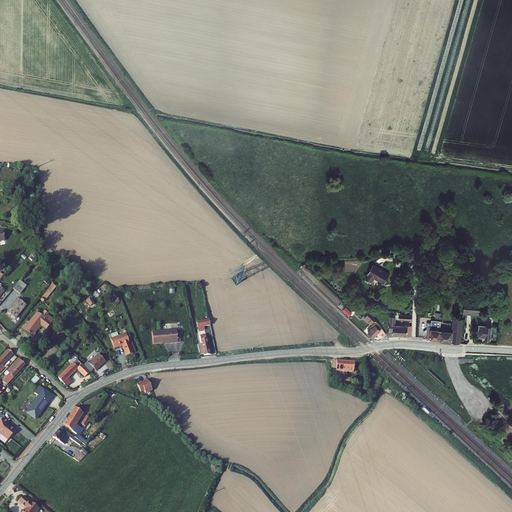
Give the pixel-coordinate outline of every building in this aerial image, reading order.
[(0,238),(12,237),(11,227),(0,227),(0,238)] [(381,259),(373,274),(381,278),(384,273),(392,277),(397,268),(381,259)] [(5,270),(0,275),(0,276),(3,279),(8,273),(5,270)] [(23,281),(18,287),(24,293),(30,286),(23,281)] [(40,300),(45,303),(56,286),(51,283),(40,300)] [(0,299),(10,288),(6,285),(0,292),(0,299)] [(6,311),(15,318),(27,305),(18,297),(6,311)] [(487,301),(469,299),(468,308),(486,310),(487,301)] [(46,305),(32,323),(38,328),(46,319),(53,325),(60,316),(46,305)] [(348,317),(352,313),(346,306),(342,310),(348,317)] [(431,336),(443,338),(444,327),(445,311),(441,311),(440,318),(436,317),(436,327),(432,326),(428,329),(431,334),(431,336)] [(395,313),(394,326),(399,326),(398,333),(417,335),(418,324),(401,323),(402,314),(395,313)] [(382,332),(386,327),(383,321),(381,322),(375,315),(372,318),(378,324),(373,329),(379,334),(382,332)] [(444,327),(443,338),(465,340),(466,334),(467,316),(460,315),(459,323),(458,329),(454,329),(455,323),(450,322),(449,327),(444,327)] [(214,317),(201,319),(203,329),(210,328),(209,324),(215,323),(214,317)] [(485,321),(484,333),(490,333),(490,335),(495,336),(497,323),(485,321)] [(182,329),(158,331),(159,343),(174,341),(174,343),(184,342),(182,329)] [(131,333),(116,338),(119,348),(127,345),(131,355),(138,353),(131,333)] [(207,333),(205,333),(207,342),(203,342),(205,352),(209,352),(209,353),(215,352),(211,334),(208,335),(207,333)] [(101,369),(111,360),(104,352),(94,362),(101,369)] [(14,356),(10,353),(0,364),(0,377),(0,378),(6,370),(4,368),(14,356)] [(56,358),(51,363),(54,367),(59,361),(56,358)] [(335,359),(335,367),(337,367),(337,368),(339,369),(338,371),(358,372),(358,371),(362,371),(362,367),(358,366),(359,359),(355,360),(335,359)] [(71,385),(76,381),(72,377),(83,367),(90,375),(94,371),(88,363),(87,364),(82,360),(63,377),(71,385)] [(26,367),(19,361),(8,374),(10,376),(4,384),(8,388),(16,379),(26,367)] [(25,376),(26,380),(33,377),(30,369),(25,371),(27,375),(25,376)] [(31,380),(35,383),(39,379),(36,375),(31,380)] [(151,379),(141,384),(145,391),(148,389),(149,392),(156,389),(151,379)] [(43,401),(30,416),(39,423),(56,401),(43,391),(38,397),(43,401)] [(71,417),(80,423),(87,413),(79,407),(71,417)] [(89,425),(94,417),(90,415),(85,422),(89,425)] [(9,421),(0,423),(0,428),(1,431),(2,430),(3,433),(5,435),(6,437),(12,442),(19,433),(14,429),(13,429),(11,427),(9,421)] [(84,451),(76,457),(83,462),(89,456),(84,451)] [(27,504),(20,511),(34,511),(41,504),(25,491),(20,498),(27,504)]
